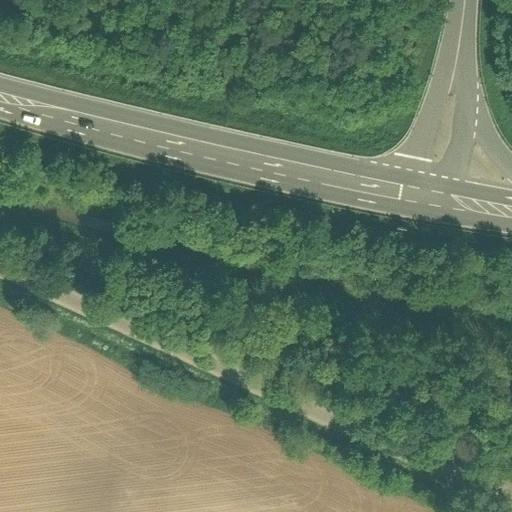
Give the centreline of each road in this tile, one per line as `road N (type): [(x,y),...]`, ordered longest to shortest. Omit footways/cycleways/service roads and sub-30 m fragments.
road 1 (residential): [(511,499),(0,266)]
road 2 (primary): [(0,85),(430,191)]
road 3 (residential): [(463,0),(430,191)]
